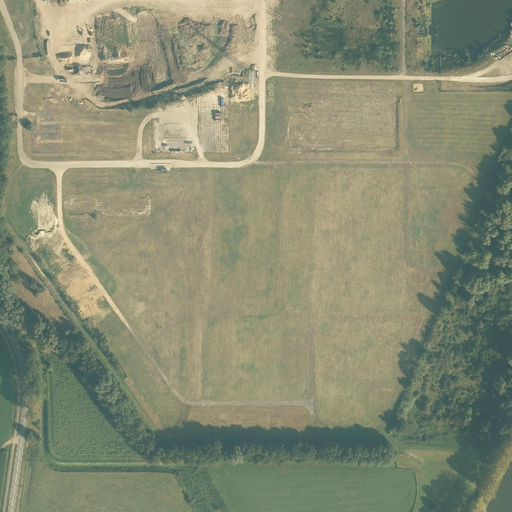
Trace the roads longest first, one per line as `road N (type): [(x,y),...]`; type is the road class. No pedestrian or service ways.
road 1 (track): [(59,164),(63,231),(181,398),(306,402)]
road 2 (unclassified): [(28,164),(250,164),(259,152),(258,0)]
road 3 (track): [(445,511),(461,487),(460,458),(143,459)]
road 4 (track): [(511,77),(260,73)]
road 5 (secondary): [(11,511),(25,378),(0,317)]
